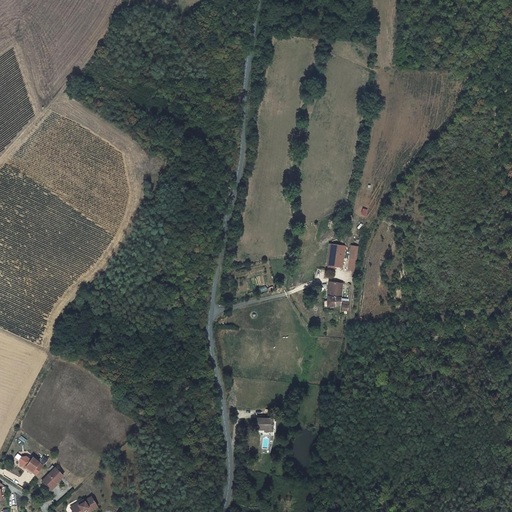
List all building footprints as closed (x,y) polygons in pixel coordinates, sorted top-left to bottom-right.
[(349,249),(339,248),(338,252),(338,253),(333,268),(347,269),(348,260),(349,249)] [(345,303),(347,285),(333,284),(332,302),(328,302),(329,309),(345,307),(347,307),(346,312),(352,313),(353,306),(354,302),(345,303)] [(257,431),(264,430),(273,431),(272,419),(258,420),(257,431)] [(29,468),(35,473),(42,464),(36,459),(34,461),(29,458),(25,458),(22,462),(23,466),(28,470),(29,468)] [(47,483),(54,490),(59,484),(61,486),(68,478),(57,468),(54,471),(57,474),(47,483)] [(59,484),(54,490),(56,493),(62,487),(61,486),(59,484)] [(45,497),(46,497),(44,500),(49,503),(53,494),(48,491),(45,497)] [(82,505),(84,509),(78,511),(90,511),(91,511),(97,511),(102,509),(96,499),(89,503),(88,502),(82,505)]
